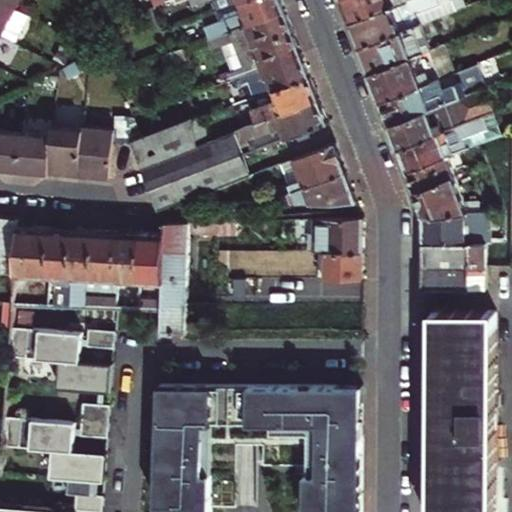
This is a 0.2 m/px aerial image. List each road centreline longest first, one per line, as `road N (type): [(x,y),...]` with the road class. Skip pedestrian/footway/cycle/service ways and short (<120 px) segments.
road 1 (residential): [(131,511),(140,395),(162,360),(195,347),(391,348)]
road 2 (residential): [(392,213),(313,0)]
road 3 (residential): [(164,219),(0,198)]
road 4 (residential): [(391,348),(390,511)]
road 5 (residential): [(392,213),(391,348)]
